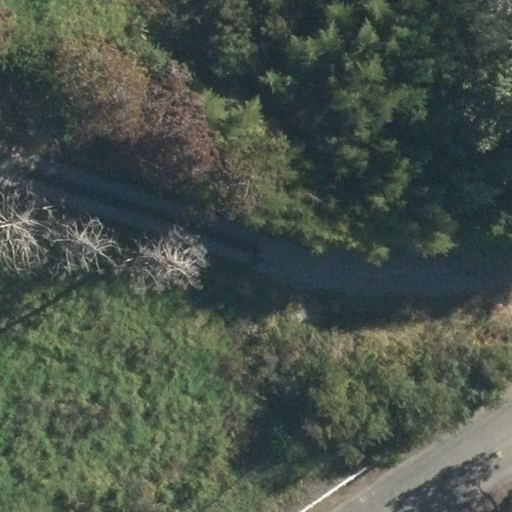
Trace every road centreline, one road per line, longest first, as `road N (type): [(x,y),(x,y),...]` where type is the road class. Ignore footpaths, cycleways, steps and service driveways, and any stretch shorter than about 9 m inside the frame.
road 1 (track): [(511,314),(25,159),(0,144)]
road 2 (unclassified): [(511,431),(400,511)]
